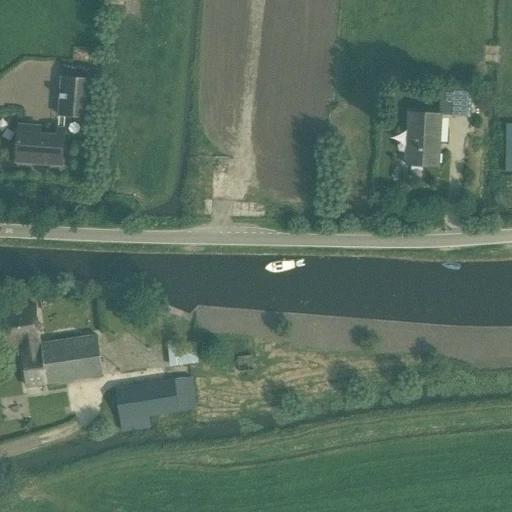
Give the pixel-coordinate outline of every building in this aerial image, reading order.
[(93,80),(62,77),(59,116),(90,118),(93,80)] [(452,115),(452,117),(453,117),(467,118),(468,91),(453,91),(452,115)] [(407,166),(438,167),(441,115),(410,113),(407,166)] [(19,125),(16,163),(62,166),(64,129),(63,129),(63,136),(40,134),(40,127),(19,125)] [(0,310),(0,337),(2,349),(21,346),(26,387),(103,376),(97,336),(41,344),(36,305),(0,310)] [(191,378),(115,389),(118,412),(121,431),(122,433),(149,428),(149,424),(148,417),(196,409),(191,378)]
